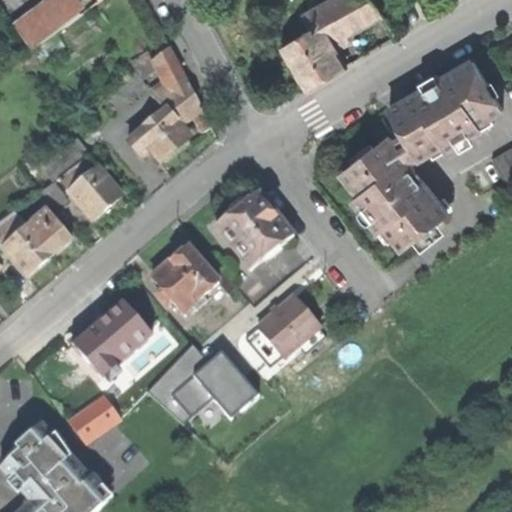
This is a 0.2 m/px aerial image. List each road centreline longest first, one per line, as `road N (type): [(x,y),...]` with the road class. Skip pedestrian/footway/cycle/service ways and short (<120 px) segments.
road 1 (residential): [(0,352),(260,142)]
road 2 (residential): [(260,142),(498,0)]
road 3 (residential): [(260,142),(381,298)]
road 4 (residential): [(182,0),(260,142)]
